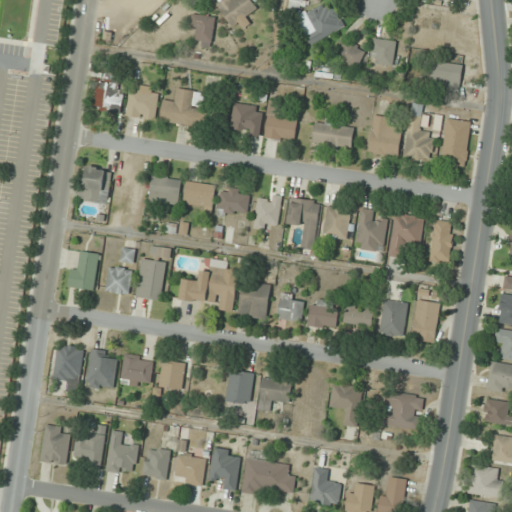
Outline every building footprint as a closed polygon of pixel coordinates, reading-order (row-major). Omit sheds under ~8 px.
[(138,5),(139,10),(166,9),(165,0),(119,0),(120,6),(138,5)] [(259,9),(252,0),(224,0),(217,6),(235,28),(259,9)] [(328,0),(296,17),(311,45),(345,27),(330,0),(328,0)] [(191,33),(198,33),(198,46),(214,46),(214,16),(191,16),(191,33)] [(366,51),(340,38),(332,56),(358,68),(366,51)] [(396,40),(374,38),(371,62),(393,65),(396,40)] [(464,68),(438,59),(432,79),(458,87),(464,68)] [(119,113),(124,74),(100,71),(96,110),(119,113)] [(132,85),(127,115),(155,120),(160,90),(132,85)] [(161,122),(203,127),(207,92),(176,89),(175,100),(163,99),(161,122)] [(422,128),(423,104),(410,103),(407,158),(431,159),(433,129),(422,128)] [(233,134),(262,132),(261,105),(232,106),(233,134)] [(265,137),(295,142),(299,119),(268,115),(265,137)] [(369,152),(399,156),(402,129),(393,128),(394,118),(374,115),(369,152)] [(466,167),(472,121),(447,118),(442,164),(466,167)] [(313,144),(353,147),(355,123),(315,119),(313,144)] [(114,169),(86,166),(82,200),(109,203),(114,169)] [(180,201),(181,179),(152,177),(150,199),(180,201)] [(185,206),(214,208),(215,184),(186,182),(185,206)] [(249,190),(218,190),(218,214),(249,214),(249,190)] [(270,201),(259,199),(255,228),(277,231),(282,195),(271,194),(270,201)] [(289,224),(306,226),(303,248),(316,249),(321,201),(292,197),(289,224)] [(324,235),(347,239),(352,210),(329,206),(324,235)] [(388,221),(375,219),(376,210),(361,208),(356,248),(384,251),(388,221)] [(424,217),(395,213),(389,255),(407,257),(409,247),(420,248),(424,217)] [(455,222),(435,220),(430,260),(450,263),(455,222)] [(172,248),(152,246),(151,257),(171,259),(172,248)] [(135,262),(135,249),(122,249),(122,262),(135,262)] [(95,290),(100,254),(78,250),(73,287),(95,290)] [(136,296),(161,301),(169,262),(144,257),(136,296)] [(133,268),(110,265),(106,291),(130,294),(133,268)] [(235,311),(239,277),(227,275),(228,268),(204,265),(202,281),(183,278),(180,298),(218,303),(218,309),(235,311)] [(267,319),(271,285),(243,281),(239,315),(267,319)] [(304,295),(280,294),(280,320),(303,320),(304,295)] [(511,324),(511,295),(502,294),(498,323),(511,324)] [(337,328),(340,302),(311,299),(309,325),(337,328)] [(403,336),(409,304),(386,299),(380,332),(403,336)] [(440,302),(418,300),(414,339),(436,341),(440,302)] [(374,306),(346,304),(345,324),(373,325),(374,306)] [(511,359),(511,330),(497,328),(494,346),(503,348),(501,358),(511,359)] [(85,348),(59,345),(54,378),(80,382),(85,348)] [(87,386),(114,389),(119,352),(92,349),(87,386)] [(121,382),(150,388),(155,360),(126,354),(121,382)] [(160,387),(183,389),(185,362),(163,360),(160,387)] [(488,389),(511,390),(511,364),(490,362),(488,389)] [(254,372),(230,370),(227,401),(251,404),(254,372)] [(258,409),(268,410),(269,400),(289,403),(293,382),(264,377),(258,409)] [(363,387),(335,384),(331,407),(346,409),(344,424),(358,426),(363,387)] [(424,398),(387,392),(382,424),(419,430),(424,398)] [(511,403),(487,399),(484,421),(511,425),(511,416),(509,416),(511,403)] [(67,465),(72,437),(63,435),(64,427),(47,425),(41,461),(67,465)] [(139,445),(122,443),(123,432),(113,431),(108,471),(135,474),(139,445)] [(98,467),(109,439),(91,432),(86,443),(80,440),(73,457),(98,467)] [(511,436),(495,436),(493,462),(511,463),(511,436)] [(175,482),(204,485),(207,455),(186,453),(187,441),(180,440),(175,482)] [(144,476),(168,479),(172,450),(148,447),(144,476)] [(224,489),(237,490),(241,459),(232,458),(234,450),(214,448),(210,477),(226,479),(224,489)] [(243,493),(265,495),(265,488),(295,491),(297,475),(289,475),(290,465),(272,463),(273,455),(247,452),(243,493)] [(498,477),(500,469),(473,464),(468,492),(501,498),(504,478),(498,477)] [(343,483),(331,481),(333,470),(316,467),(310,501),(339,506),(343,483)] [(386,495),(382,495),(379,511),(380,511),(402,511),(409,480),(389,476),(386,495)] [(370,511),(376,487),(353,482),(346,510),(356,511),(370,511)] [(495,511),(497,504),(471,500),(469,511),(495,511)]
